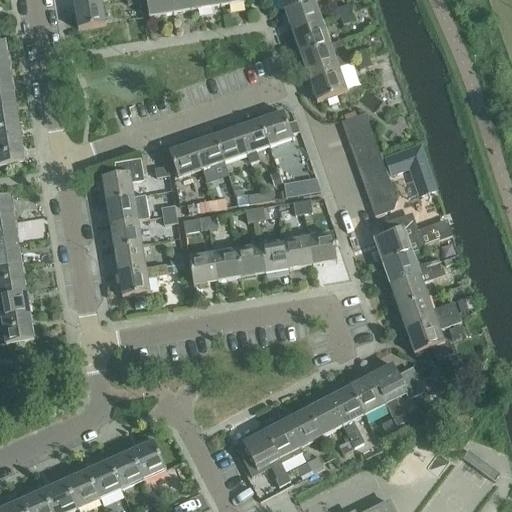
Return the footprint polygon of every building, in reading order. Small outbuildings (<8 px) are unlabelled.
[(101,0),(73,0),(75,9),(102,4),(101,0)] [(126,0),(128,9),(141,6),(139,0),(126,0)] [(171,0),(145,0),(149,20),(174,16),(171,0)] [(171,0),(174,16),(197,12),(194,0),(171,0)] [(194,0),(197,12),(222,8),(220,0),(194,0)] [(245,4),(244,0),(220,0),(222,8),(245,4)] [(279,0),(285,14),(315,3),(323,0),(279,0)] [(315,3),(285,14),(293,36),(323,26),(315,3)] [(79,32),(106,27),(102,4),(75,9),(79,32)] [(351,6),(336,11),(339,20),(354,15),(351,6)] [(343,29),(357,23),(354,15),(339,20),(343,29)] [(323,26),(293,36),(301,59),(331,48),(323,26)] [(5,45),(0,45),(0,70),(9,69),(5,45)] [(331,48),(301,59),(309,82),(339,71),(331,48)] [(366,53),(353,57),(356,65),(368,60),(366,53)] [(358,72),(370,69),(368,60),(356,65),(358,72)] [(317,105),(347,94),(351,91),(354,89),(355,85),(356,81),(356,77),(354,72),(351,66),(339,71),(309,82),(317,105)] [(0,95),(13,93),(9,69),(0,70),(0,95)] [(13,93),(0,95),(0,119),(17,117),(13,93)] [(288,127),(284,116),(261,124),(270,149),(293,141),(292,138),(288,127)] [(17,117),(0,119),(0,143),(21,140),(17,117)] [(366,117),(342,125),(346,136),(370,127),(366,117)] [(270,149),(261,124),(239,131),(247,157),(251,166),(259,163),(256,154),(270,149)] [(296,124),(288,127),(292,138),(300,135),(296,124)] [(370,127),(346,136),(349,147),(374,138),(370,127)] [(247,157),(239,131),(216,139),(225,165),(247,157)] [(374,138),(349,147),(353,158),(378,149),(374,138)] [(225,165),(216,139),(192,147),(201,173),(225,165)] [(0,168),(25,164),(21,140),(0,143),(0,168)] [(169,155),(178,181),(201,173),(192,147),(169,155)] [(378,149),(353,158),(357,169),(382,160),(378,149)] [(420,150),(386,162),(392,178),(410,171),(420,199),(436,193),(420,150)] [(382,160),(357,169),(361,180),(386,171),(382,160)] [(117,178),(102,181),(106,205),(134,201),(131,186),(144,184),(141,162),(115,167),(117,178)] [(168,170),(155,172),(157,181),(169,178),(168,170)] [(386,171),(361,180),(365,191),(390,182),(386,171)] [(279,175),(271,177),(274,189),(282,187),(279,175)] [(390,182),(365,191),(369,202),(393,193),(390,182)] [(298,199),(297,189),(285,191),(286,201),(298,199)] [(376,212),(390,207),(397,205),(397,204),(393,193),(369,202),(373,213),(376,212)] [(275,203),(273,194),(261,196),(263,205),(275,203)] [(263,205),(261,196),(237,200),(239,209),(263,205)] [(10,199),(0,200),(0,225),(14,223),(10,199)] [(212,204),(214,213),(239,209),(237,200),(212,204)] [(134,201),(106,205),(110,229),(137,224),(145,223),(144,215),(136,216),(134,201)] [(312,216),(310,203),(302,204),(304,217),(312,216)] [(192,207),(194,217),(214,213),(212,204),(192,207)] [(293,206),(295,219),(304,217),(302,204),(293,206)] [(390,207),(376,212),(378,218),(394,213),(397,205),(390,207)] [(175,209),(162,211),(163,220),(176,217),(175,209)] [(265,224),(263,211),(255,212),(257,225),(265,224)] [(246,214),(248,227),(257,225),(255,212),(246,214)] [(164,228),(177,226),(176,217),(163,220),(164,228)] [(374,242),(382,266),(412,256),(424,251),(414,221),(407,218),(381,227),(385,239),(374,242)] [(218,232),(215,219),(207,220),(209,233),(218,232)] [(199,222),(201,235),(209,233),(207,220),(199,222)] [(0,249),(18,247),(14,223),(0,225),(0,249)] [(137,224),(110,229),(114,253),(142,248),(137,224)] [(337,264),(332,238),(318,240),(317,235),(307,236),(313,268),(337,264)] [(297,238),(298,243),(285,246),(290,272),(313,268),(307,236),(297,238)] [(262,250),(266,276),(290,272),(285,246),(262,250)] [(0,274),(22,271),(18,247),(0,249),(0,274)] [(142,248),(114,253),(118,276),(145,271),(142,248)] [(237,254),(242,280),(266,276),(262,250),(237,254)] [(214,257),(218,284),(242,280),(237,254),(214,257)] [(439,262),(417,269),(412,256),(382,266),(391,289),(442,270),(439,262)] [(182,257),(170,259),(171,267),(184,265),(182,257)] [(189,262),(194,288),(218,284),(214,257),(189,262)] [(173,276),(185,273),(184,265),(171,267),(173,276)] [(122,300),(149,296),(147,282),(168,278),(166,268),(145,271),(118,276),(122,300)] [(423,286),(445,279),(442,270),(391,289),(399,311),(428,301),(423,286)] [(22,271),(0,274),(0,298),(26,294),(22,271)] [(26,294),(0,298),(0,310),(2,323),(30,318),(26,294)] [(474,298),(457,303),(461,314),(477,309),(474,298)] [(454,305),(432,313),(428,301),(399,311),(407,334),(457,316),(454,305)] [(439,333),(460,326),(457,316),(407,334),(415,357),(432,351),(436,364),(454,358),(449,344),(444,346),(439,333)] [(6,347),(34,342),(30,318),(2,323),(6,347)] [(399,379),(393,368),(371,379),(386,408),(393,422),(397,430),(407,425),(395,402),(406,397),(409,402),(424,395),(412,372),(399,379)] [(433,369),(428,380),(441,385),(446,374),(433,369)] [(386,408),(371,379),(349,390),(364,419),(386,408)] [(364,447),(353,425),(364,419),(349,390),(328,401),(343,430),(350,444),(354,452),(364,447)] [(343,430),(328,401),(307,413),(322,441),(343,430)] [(322,441),(307,413),(285,424),(300,452),(322,441)] [(382,427),(386,435),(397,430),(393,422),(382,427)] [(300,452),(285,424),(264,435),(279,463),(300,452)] [(242,446),(247,455),(240,459),(250,479),(279,463),(264,435),(242,446)] [(139,451),(131,455),(143,483),(166,473),(154,445),(153,445),(151,440),(137,447),(139,451)] [(339,449),(343,458),(354,452),(350,444),(339,449)] [(501,477),(469,453),(463,461),(494,485),(501,477)] [(109,464),(122,493),(143,483),(131,455),(109,464)] [(323,468),(318,460),(307,466),(311,474),(323,468)] [(87,474),(100,503),(122,493),(109,464),(87,474)] [(296,472),(300,480),(311,474),(307,466),(296,472)] [(65,484),(77,511),(79,511),(100,503),(87,474),(65,484)] [(290,485),(286,477),(275,483),(279,491),(290,485)] [(43,494),(50,511),(77,511),(65,484),(43,494)] [(21,504),(25,511),(50,511),(43,494),(21,504)] [(163,506),(158,494),(150,497),(155,509),(163,506)] [(142,501),(147,511),(148,511),(155,509),(150,497),(142,501)]
